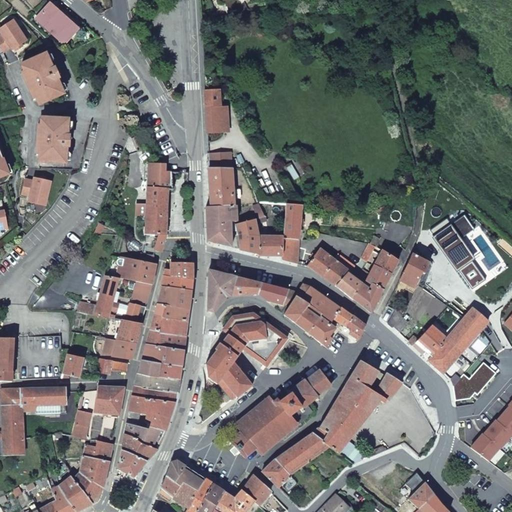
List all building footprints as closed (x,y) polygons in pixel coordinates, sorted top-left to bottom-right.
[(229,0),(225,5),(228,15),(243,11),(240,1),(237,0),(229,0)] [(36,18),(65,44),(79,29),(51,3),(36,18)] [(373,19),(381,20),(382,13),(374,11),(373,19)] [(26,41),(13,21),(0,30),(3,35),(0,37),(0,45),(4,52),(11,48),(13,50),(15,48),(21,45),(26,41)] [(40,105),(64,95),(57,79),(60,78),(61,74),(57,73),(55,68),(52,69),(45,54),(22,65),(24,71),(22,72),(35,100),(37,99),(40,105)] [(221,106),(220,89),(206,89),(207,107),(221,106)] [(207,107),(208,133),(228,131),(227,106),(221,106),(207,107)] [(66,137),(68,120),(42,119),(42,126),(39,126),(37,156),(40,157),(39,163),(65,164),(66,148),(69,148),(69,143),(72,140),(70,137),(66,137)] [(0,177),(9,174),(0,149),(0,177)] [(210,168),(233,168),(232,153),(209,154),(210,168)] [(166,165),(164,165),(151,165),(148,211),(168,212),(169,190),(173,190),(174,172),(166,172),(166,165)] [(234,205),(233,168),(210,168),(212,207),(234,205)] [(45,205),(51,182),(44,181),(38,179),(35,178),(34,181),(26,180),(23,194),(31,196),(29,202),(45,205)] [(264,215),(259,204),(253,207),(257,218),(264,215)] [(283,239),(300,240),(302,205),(286,204),(283,236),(283,239)] [(237,205),(234,205),(212,207),(207,207),(208,241),(233,247),(232,231),(232,224),(235,224),(235,221),(237,221),(237,205)] [(157,245),(164,247),(167,237),(167,232),(168,212),(148,211),(147,232),(161,234),(157,245)] [(451,223),(461,237),(474,228),(464,214),(451,223)] [(256,219),(257,225),(267,222),(264,215),(257,218),(258,218),(256,219)] [(367,220),(371,228),(380,224),(376,216),(367,220)] [(434,235),(451,223),(447,218),(430,230),(434,235)] [(240,249),(259,254),(259,236),(257,225),(256,219),(237,224),(238,230),(239,232),(239,235),(240,249)] [(105,225),(99,222),(95,232),(101,233),(105,225)] [(472,260),(476,258),(461,237),(451,223),(434,235),(432,236),(456,272),(459,270),(472,260)] [(283,239),(283,236),(282,236),(259,236),(259,254),(259,256),(283,257),(283,239)] [(377,247),(380,239),(375,236),(370,244),(375,247),(377,247)] [(298,264),(300,240),(283,239),(283,257),(282,260),(298,264)] [(372,254),(375,247),(370,244),(361,258),(368,262),(369,261),(372,254)] [(378,258),(382,251),(377,247),(375,247),(372,254),(378,258)] [(335,287),(336,286),(349,273),(350,272),(341,265),(344,260),(338,255),(334,260),(320,248),(308,266),(335,287)] [(392,274),(398,261),(382,251),(378,258),(375,264),(392,274)] [(430,262),(413,253),(400,280),(414,287),(422,272),(424,274),(430,262)] [(119,279),(124,279),(128,258),(121,257),(121,259),(117,260),(117,263),(119,265),(120,266),(118,278),(119,279)] [(142,283),(149,285),(153,263),(128,258),(124,279),(142,283)] [(486,280),(472,260),(459,270),(472,289),(486,280)] [(171,276),(193,279),(193,263),(171,262),(171,263),(171,270),(171,276)] [(384,289),(392,274),(375,264),(370,273),(363,269),(359,274),(366,279),(384,289)] [(162,286),(163,286),(193,291),(193,279),(171,276),(171,270),(165,269),(162,286)] [(231,295),(236,276),(210,269),(208,310),(215,312),(227,296),(231,295)] [(353,299),(354,298),(363,284),(356,279),(349,273),(336,286),(353,299)] [(118,278),(106,276),(96,313),(95,315),(109,317),(119,279),(118,278)] [(262,282),(236,276),(231,295),(258,294),(262,282)] [(371,313),(384,289),(366,279),(363,284),(354,298),(371,313)] [(297,291),(262,282),(258,294),(268,301),(288,305),(297,291)] [(149,285),(142,283),(137,301),(148,303),(153,285),(149,285)] [(335,317),(341,308),(311,287),(304,284),(296,296),(309,305),(307,307),(320,316),(322,314),(332,322),(335,317)] [(158,303),(190,308),(193,291),(163,286),(158,303)] [(309,305),(296,296),(284,314),(308,332),(320,316),(307,307),(309,305)] [(129,321),(141,323),(147,305),(129,302),(120,301),(117,319),(123,320),(129,321)] [(155,316),(188,320),(190,308),(158,303),(155,316)] [(443,372),(487,320),(472,307),(464,317),(446,338),(428,359),(443,372)] [(351,315),(341,308),(335,317),(345,324),(351,315)] [(403,315),(396,309),(387,323),(392,327),(393,326),(401,317),(403,315)] [(228,334),(240,343),(250,329),(259,317),(253,313),(233,316),(223,330),(228,334)] [(352,314),(351,315),(345,324),(352,329),(351,331),(359,337),(367,325),(352,314)] [(186,336),(188,320),(155,316),(151,329),(186,336)] [(336,328),(320,316),(308,332),(327,347),(335,338),(331,335),(336,328)] [(250,329),(278,351),(284,344),(288,338),(259,317),(250,329)] [(393,326),(400,332),(408,323),(401,317),(393,326)] [(136,342),(141,323),(129,321),(123,320),(117,339),(136,342)] [(417,340),(425,331),(419,325),(405,339),(412,345),(417,340)] [(428,359),(446,338),(431,325),(425,331),(417,340),(428,350),(425,355),(428,359)] [(184,350),(186,336),(151,329),(147,343),(184,350)] [(250,329),(240,343),(237,347),(242,350),(243,349),(267,366),(269,364),(274,357),(278,351),(250,329)] [(217,350),(205,365),(208,377),(217,384),(219,383),(231,399),(235,396),(237,397),(252,385),(234,362),(242,350),(237,347),(240,343),(228,334),(222,344),(220,343),(216,349),(217,350)] [(69,354),(70,350),(61,350),(61,337),(18,337),(20,379),(63,377),(69,354)] [(14,338),(0,338),(0,380),(11,381),(14,338)] [(113,355),(117,339),(106,338),(103,354),(113,355)] [(132,359),(136,342),(117,339),(113,355),(113,356),(129,358),(132,359)] [(182,366),(184,350),(147,343),(142,359),(161,363),(182,366)] [(80,376),(84,357),(69,354),(63,377),(70,377),(70,375),(76,376),(80,376)] [(112,360),(101,358),(98,371),(111,373),(112,370),(126,371),(128,363),(112,360)] [(161,363),(142,359),(138,372),(159,377),(161,363)] [(313,432),(330,446),(338,453),(349,441),(381,400),(384,403),(387,399),(388,399),(389,400),(402,384),(385,375),(382,381),(376,377),(380,371),(372,367),(361,361),(320,427),(313,432)] [(477,395),(496,373),(483,362),(469,379),(464,374),(453,386),(456,401),(470,399),(475,393),(477,395)] [(180,380),(182,366),(161,363),(159,377),(180,380)] [(290,417),(296,426),(308,416),(307,415),(312,411),(307,404),(334,386),(333,384),(321,369),(290,391),(291,393),(300,406),(290,413),(292,415),(290,417)] [(385,375),(380,371),(376,377),(382,381),(385,375)] [(179,385),(180,380),(159,377),(138,372),(135,385),(178,392),(179,385)] [(175,402),(178,392),(135,385),(133,395),(175,402)] [(0,438),(3,438),(4,455),(25,453),(23,406),(67,405),(66,392),(66,387),(1,389),(1,395),(3,431),(0,431),(0,438)] [(125,387),(99,387),(95,412),(120,415),(125,387)] [(300,406),(291,393),(280,401),(277,398),(273,401),(270,397),(236,424),(242,431),(231,440),(245,457),(257,448),(262,455),(296,426),(290,417),(292,415),(290,413),(300,406)] [(170,419),(175,402),(133,395),(130,412),(129,418),(138,420),(140,414),(147,415),(170,419)] [(511,433),(511,408),(510,407),(497,421),(511,433)] [(74,435),(87,438),(92,414),(80,411),(74,435)] [(170,419),(147,415),(146,419),(151,421),(149,426),(166,431),(170,419)] [(499,448),(500,449),(511,435),(511,433),(497,421),(496,420),(484,435),(499,448)] [(166,431),(149,426),(149,429),(136,426),(128,423),(126,434),(157,449),(165,434),(166,431)] [(313,432),(275,459),(290,475),(330,446),(313,432)] [(122,450),(147,461),(157,449),(126,434),(122,450)] [(483,434),(471,448),(488,461),(499,448),(484,435),(483,434)] [(83,457),(109,462),(114,441),(94,439),(92,445),(86,444),(83,457)] [(338,453),(354,464),(369,458),(349,441),(338,453)] [(372,450),(375,456),(388,450),(384,445),(372,450)] [(135,477),(147,461),(122,450),(118,469),(135,477)] [(41,452),(43,466),(53,465),(52,457),(49,457),(48,451),(41,452)] [(104,488),(109,462),(83,457),(79,473),(104,488)] [(290,475),(275,459),(273,461),(263,471),(279,487),(291,476),(290,475)] [(176,481),(177,479),(185,465),(177,460),(172,461),(167,476),(176,481)] [(182,482),(197,491),(205,478),(185,465),(177,479),(182,482)] [(92,504),(104,488),(79,473),(73,478),(92,504)] [(408,498),(424,483),(416,473),(400,490),(408,498)] [(260,505),(271,491),(254,475),(243,490),(255,501),(260,505)] [(76,511),(77,511),(92,504),(73,478),(71,476),(59,486),(76,511)] [(162,488),(172,497),(182,482),(177,479),(176,481),(167,476),(162,488)] [(197,491),(188,508),(184,511),(197,511),(213,483),(205,478),(197,491)] [(36,488),(34,482),(27,486),(29,491),(36,488)] [(172,497),(188,508),(197,491),(182,482),(172,497)] [(213,483),(197,511),(212,511),(214,509),(225,491),(213,483)] [(433,493),(424,483),(408,498),(418,509),(420,508),(433,493)] [(57,511),(76,511),(59,486),(51,489),(53,495),(56,500),(52,502),(57,511)] [(13,491),(16,497),(22,493),(19,487),(13,491)] [(235,498),(225,491),(214,509),(219,511),(246,511),(255,501),(243,490),(242,489),(235,498)] [(337,493),(332,498),(317,511),(350,511),(354,509),(337,493)] [(448,511),(433,493),(420,508),(423,511),(448,511)] [(39,511),(57,511),(52,502),(56,500),(53,495),(48,498),(51,503),(38,510),(39,511)] [(39,511),(38,510),(35,503),(30,505),(32,509),(33,511),(39,511)]
